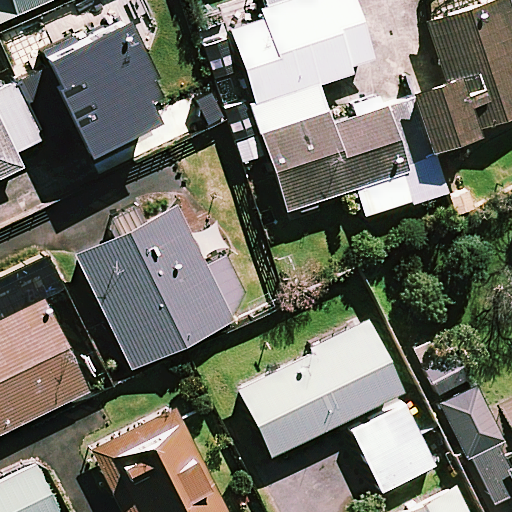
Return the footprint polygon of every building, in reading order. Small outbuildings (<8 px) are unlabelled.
[(0,0),(0,16),(36,0),(0,0)] [(367,57),(348,0),(285,0),(219,22),(282,208),(350,185),(360,214),(440,187),(430,158),(401,168),(377,95),(323,113),(311,75),(367,57)] [(406,90),(426,147),(474,130),(472,123),(511,109),(511,27),(502,0),(458,0),(418,14),(441,78),(406,90)] [(159,115),(113,17),(37,53),(43,67),(0,87),(0,172),(15,166),(7,150),(69,121),(83,151),(159,115)] [(200,263),(170,203),(71,252),(127,364),(246,305),(220,253),(200,263)] [(0,428),(80,389),(35,297),(0,314),(0,428)] [(459,377),(431,319),(403,333),(431,391),(459,377)] [(395,387),(363,322),(232,386),(265,452),(395,387)] [(465,395),(441,406),(485,501),(497,496),(511,489),(511,491),(511,457),(507,460),(475,390),(465,395)] [(225,511),(172,402),(86,444),(118,511),(225,511)] [(430,461),(398,402),(346,429),(378,488),(430,461)] [(0,511),(56,511),(32,463),(0,478),(0,511)] [(462,511),(448,483),(391,511),(462,511)]
